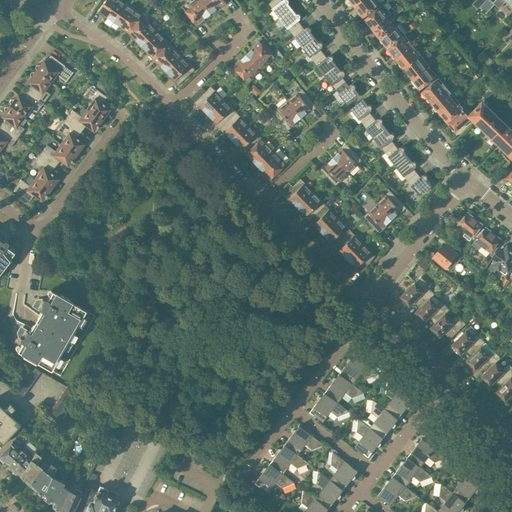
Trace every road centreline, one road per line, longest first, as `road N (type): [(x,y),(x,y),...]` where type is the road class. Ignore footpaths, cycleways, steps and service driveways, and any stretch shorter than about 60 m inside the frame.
road 1 (residential): [(366,309),(143,76),(59,10)]
road 2 (residential): [(465,181),(319,0)]
road 3 (residential): [(366,309),(465,181)]
road 4 (residential): [(46,222),(123,113)]
